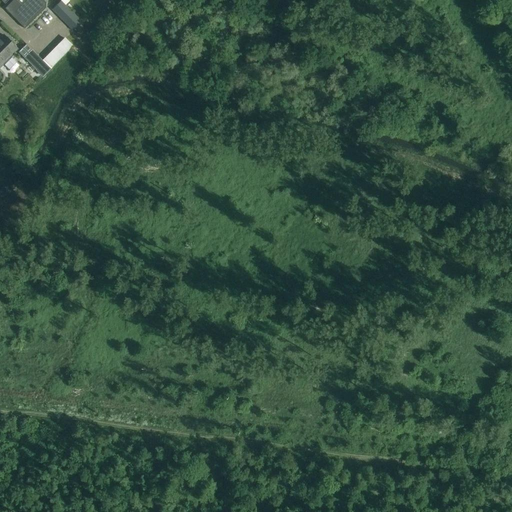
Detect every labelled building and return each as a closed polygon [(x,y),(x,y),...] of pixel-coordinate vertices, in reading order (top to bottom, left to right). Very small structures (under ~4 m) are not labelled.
[(0,0),(5,4),(9,0),(13,0),(5,9),(25,29),(46,8),(46,3),(43,0),(0,0)] [(82,22),(65,5),(69,1),(68,0),(61,0),(52,9),(73,31),(82,22)] [(0,67),(3,64),(9,70),(19,59),(13,53),(17,49),(4,35),(0,38),(0,67)] [(44,59),(53,67),(75,45),(66,36),(44,59)] [(35,54),(26,44),(18,52),(30,64),(42,76),(50,69),(35,54)]
